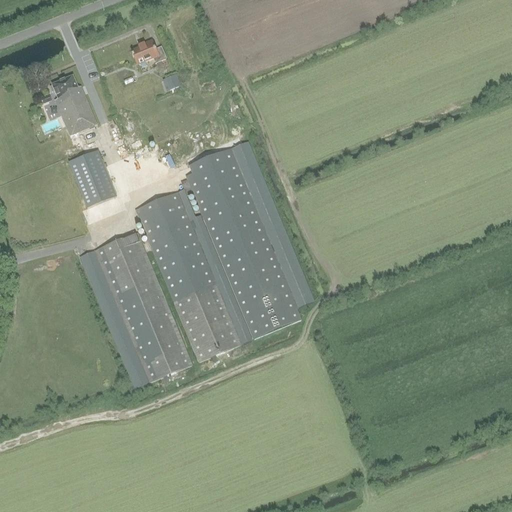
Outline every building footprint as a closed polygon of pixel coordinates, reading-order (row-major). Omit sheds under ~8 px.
[(156,65),(167,61),(162,48),(156,51),(152,42),(143,46),(144,48),(132,53),(138,66),(154,60),(156,65)] [(55,102),(61,117),(69,137),(97,127),(81,88),(78,89),(73,77),(52,86),(58,100),(55,102)] [(177,77),(166,81),(171,92),(181,88),(177,77)] [(247,144),(231,151),(297,309),(313,303),(247,144)] [(302,321),(297,309),(231,151),(190,168),(193,176),(187,178),(188,182),(182,185),(185,192),(187,198),(188,197),(193,195),(202,217),(254,341),(257,340),(302,321)] [(99,153),(69,165),(88,212),(117,200),(99,153)] [(185,192),(178,194),(241,346),(242,346),(254,341),(202,217),(196,220),(187,198),(185,192)] [(178,194),(136,212),(174,304),(199,364),(212,358),(228,352),(241,346),(216,286),(178,194)] [(96,252),(150,384),(164,378),(179,372),(192,366),(138,235),(96,252)] [(96,252),(81,258),(131,380),(135,390),(150,384),(96,252)]
